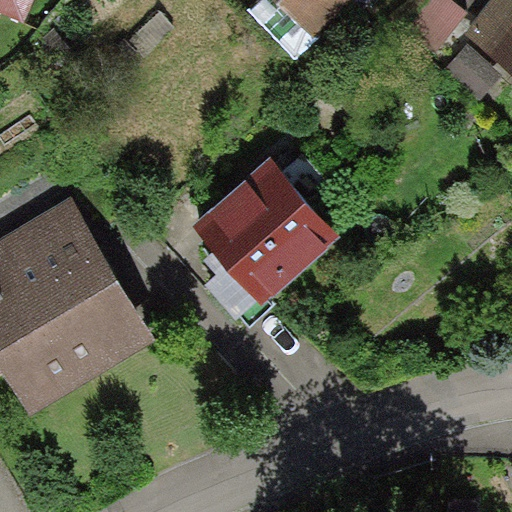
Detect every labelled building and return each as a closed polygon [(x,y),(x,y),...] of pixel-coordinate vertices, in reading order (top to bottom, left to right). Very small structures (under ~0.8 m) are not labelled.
[(0,0),(0,2),(25,12),(30,0),(0,0)] [(351,0),(262,0),(304,44),(351,0)] [(464,16),(437,0),(421,0),(398,39),(437,62),(464,16)] [(511,0),(497,0),(462,44),(469,50),(443,81),(477,109),(498,85),(511,96),(511,0)] [(393,92),(356,51),(316,87),(353,128),(393,92)] [(339,243),(271,175),(200,244),(268,313),(339,243)] [(155,344),(70,208),(0,251),(0,379),(27,423),(155,344)]
